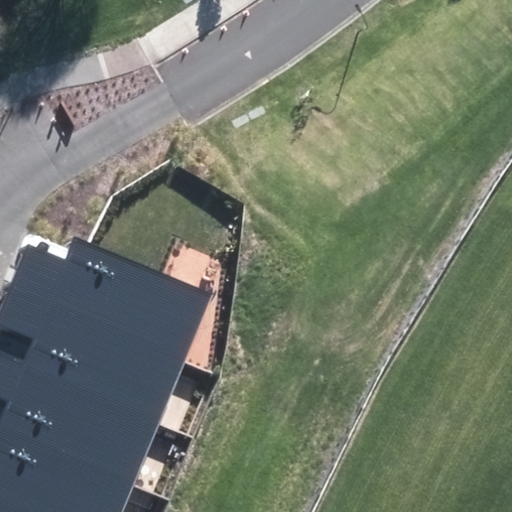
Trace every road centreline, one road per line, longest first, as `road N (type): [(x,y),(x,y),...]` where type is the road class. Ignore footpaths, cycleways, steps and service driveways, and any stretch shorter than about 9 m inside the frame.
road 1 (residential): [(0,198),(170,79)]
road 2 (residential): [(170,79),(295,0)]
